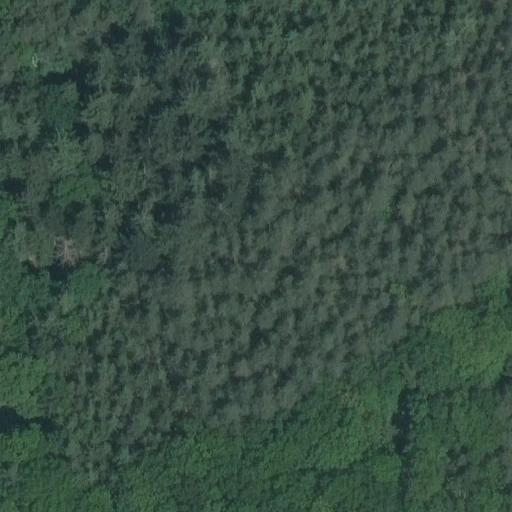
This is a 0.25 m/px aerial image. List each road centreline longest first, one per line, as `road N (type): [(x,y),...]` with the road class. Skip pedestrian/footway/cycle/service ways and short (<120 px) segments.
road 1 (track): [(165,511),(511,299)]
road 2 (track): [(273,0),(0,124)]
road 3 (track): [(0,285),(60,511)]
